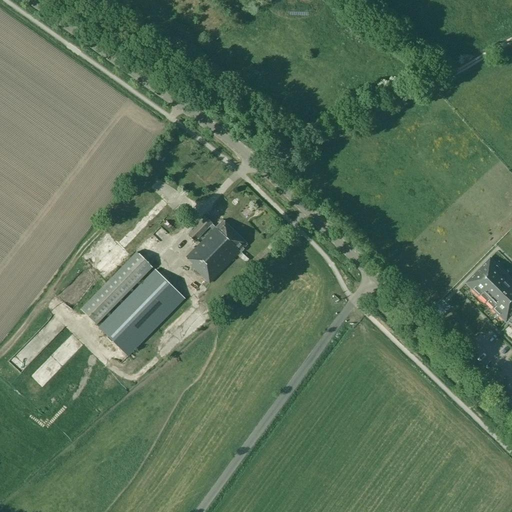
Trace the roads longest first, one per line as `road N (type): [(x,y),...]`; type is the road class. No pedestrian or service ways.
road 1 (tertiary): [(511,411),(244,152),(34,0)]
road 2 (track): [(511,40),(302,147)]
road 3 (track): [(439,80),(333,0)]
